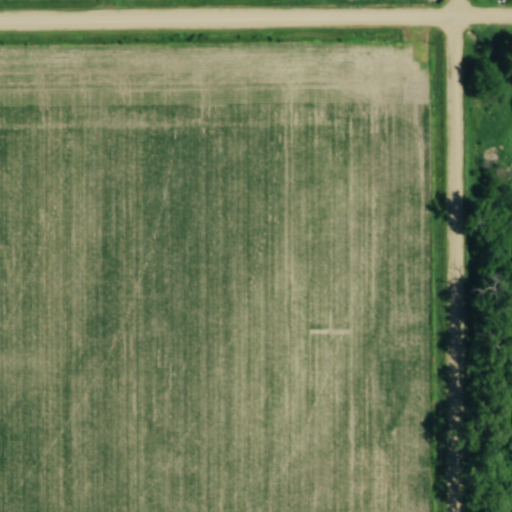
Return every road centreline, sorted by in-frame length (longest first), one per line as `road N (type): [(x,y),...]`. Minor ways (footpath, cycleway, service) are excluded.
road 1 (residential): [(511,20),(0,25)]
road 2 (residential): [(453,511),(453,0)]
